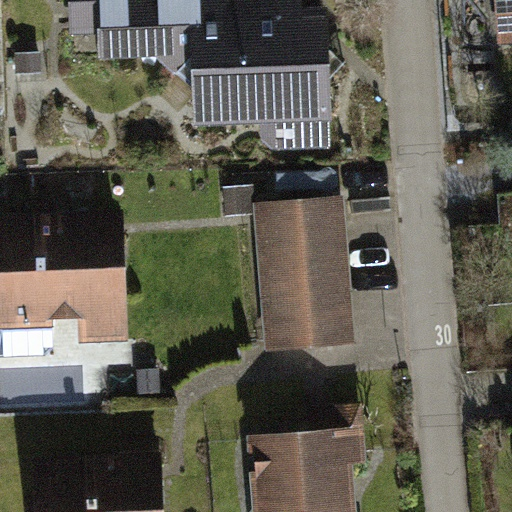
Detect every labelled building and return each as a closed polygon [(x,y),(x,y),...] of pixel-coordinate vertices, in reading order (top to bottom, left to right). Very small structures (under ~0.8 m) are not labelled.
[(69,0),(72,34),(98,32),(99,56),(155,53),(191,84),(191,61),(190,21),(201,19),(200,0),(69,0)] [(303,0),(200,0),(201,19),(190,21),(191,61),(195,121),(262,120),(262,138),(273,147),(333,147),(332,117),(333,117),(331,88),(330,57),(329,3),(303,3),(303,0)] [(299,195),(255,201),(268,350),(311,344),(358,342),(346,194),(299,195)] [(124,207),(0,211),(0,326),(55,324),(55,316),(78,315),(80,342),(108,341),(131,339),(125,259),(124,207)] [(298,426),(248,432),(255,511),(360,511),(356,460),(369,460),(366,422),(353,423),(356,400),(309,404),(311,426),(298,426)] [(162,511),(162,501),(161,436),(122,437),(121,448),(32,454),(33,507),(33,511),(162,511)]
